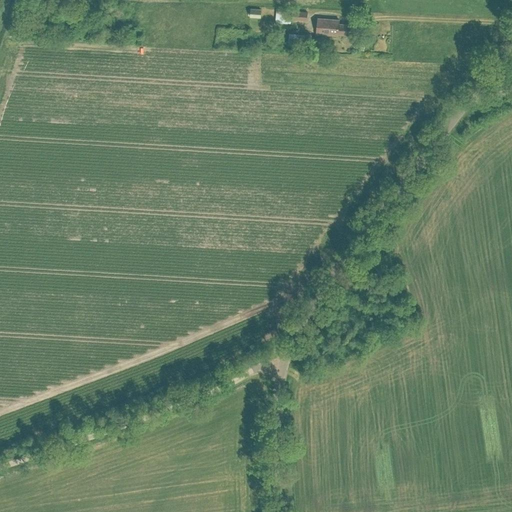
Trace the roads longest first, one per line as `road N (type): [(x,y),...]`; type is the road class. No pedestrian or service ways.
road 1 (tertiary): [(280,370),(300,323),(354,245),(511,37)]
road 2 (unclassified): [(280,370),(255,368),(208,393),(0,467)]
road 3 (tertiary): [(283,511),(280,370)]
